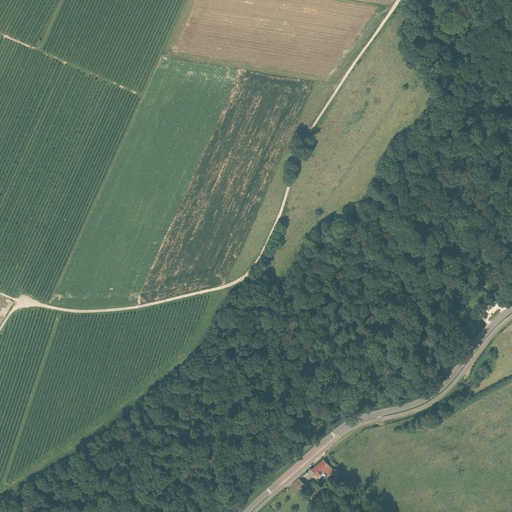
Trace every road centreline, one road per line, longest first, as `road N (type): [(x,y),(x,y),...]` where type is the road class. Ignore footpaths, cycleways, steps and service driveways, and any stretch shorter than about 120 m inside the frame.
road 1 (track): [(209,365),(220,327),(268,242),(304,139),(399,0)]
road 2 (tertiary): [(246,511),(342,427),(440,388),(511,307)]
road 3 (track): [(244,278),(115,309),(20,303),(0,328)]
road 4 (track): [(209,365),(186,433),(139,511)]
road 5 (track): [(0,33),(142,96)]
